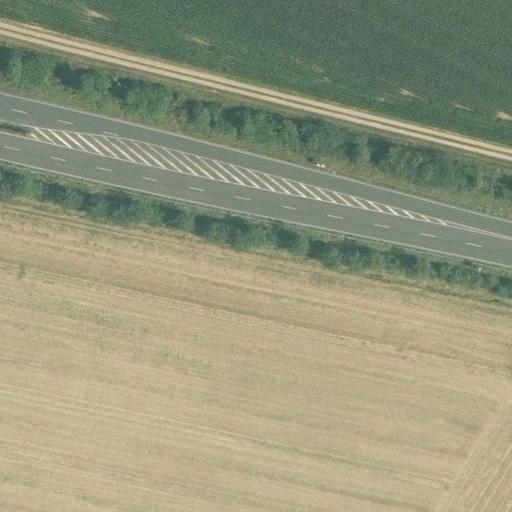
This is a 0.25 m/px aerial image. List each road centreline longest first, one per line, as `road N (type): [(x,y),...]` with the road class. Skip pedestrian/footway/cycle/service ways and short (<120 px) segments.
road 1 (track): [(0,22),(511,158)]
road 2 (trunk): [(492,242),(118,129),(0,107)]
road 3 (trunk): [(0,147),(492,242)]
